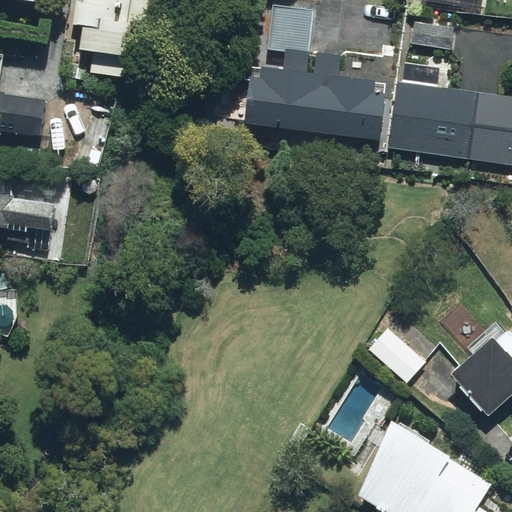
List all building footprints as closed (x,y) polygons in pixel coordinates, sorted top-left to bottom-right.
[(89,72),(132,76),(135,44),(146,45),(149,12),(155,0),(77,0),(76,22),(94,23),(89,72)] [(351,69),(353,47),(331,45),(329,67),(313,66),(315,48),(294,46),(293,60),(264,58),(259,120),(394,132),(398,90),(382,89),(383,72),(351,69)] [(8,88),(10,47),(0,46),(0,123),(50,127),(52,91),(8,88)] [(511,84),(409,70),(398,149),(511,164),(511,84)] [(486,329),(463,300),(439,320),(469,357),(455,368),(493,416),(511,400),(511,431),(508,435),(511,439),(511,323),(509,325),(502,316),(486,329)] [(394,327),(376,347),(413,379),(430,359),(394,327)] [(511,511),(491,499),(506,476),(422,421),(409,412),(367,488),(375,493),(403,511),(511,511)]
